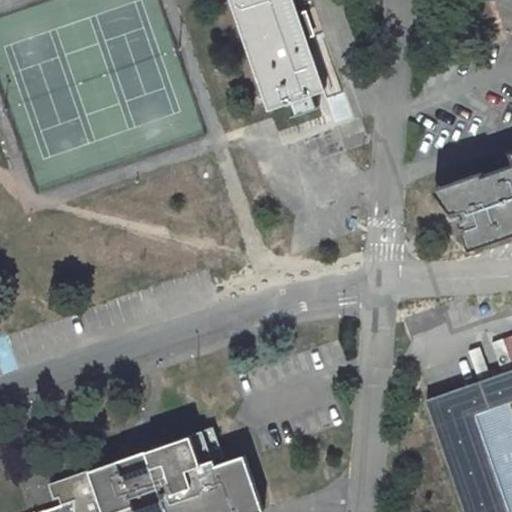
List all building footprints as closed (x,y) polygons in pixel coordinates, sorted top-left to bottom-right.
[(233,0),(270,108),(323,89),(301,23),(292,0),(233,0)] [(511,149),(511,150),(511,151),(511,164),(483,174),(482,172),(454,182),(450,184),(447,188),(445,192),(444,196),(444,199),(446,205),(454,215),(463,212),(464,216),(459,218),(470,249),(488,242),(487,239),(511,230),(511,149)] [(511,511),(477,414),(511,402),(511,369),(426,399),(436,427),(441,426),(444,435),(440,437),(465,511),(511,511)] [(511,511),(511,405),(511,402),(477,414),(511,511)] [(440,437),(444,435),(441,426),(436,427),(440,437)] [(215,458),(202,462),(192,434),(158,445),(148,449),(132,455),(117,460),(49,484),(54,498),(59,497),(62,504),(75,500),(74,511),(261,511),(265,511),(245,454),(216,464),(215,458)] [(74,511),(75,500),(62,504),(38,511),(74,511)]
